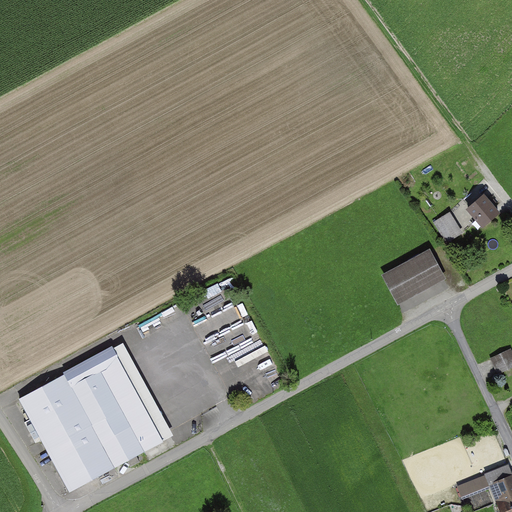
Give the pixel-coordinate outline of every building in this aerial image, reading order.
[(482,196),(464,210),(480,230),(498,216),(482,196)] [(448,242),(465,231),(451,210),(434,221),(448,242)] [(428,249),(379,276),(396,306),(445,279),(428,249)] [(121,343),(18,398),(69,494),(172,439),(121,343)] [(511,349),(490,358),(497,375),(511,368),(511,349)] [(511,511),(511,474),(509,467),(457,488),(466,511),(475,511),(493,505),(496,511),(511,511)]
